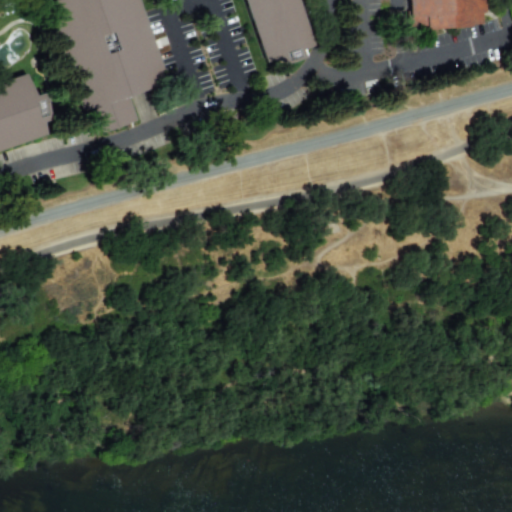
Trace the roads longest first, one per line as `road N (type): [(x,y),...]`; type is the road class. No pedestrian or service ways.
road 1 (residential): [(338,39),(281,90),(0,174)]
road 2 (residential): [(511,31),(378,68),(343,47),(327,0)]
